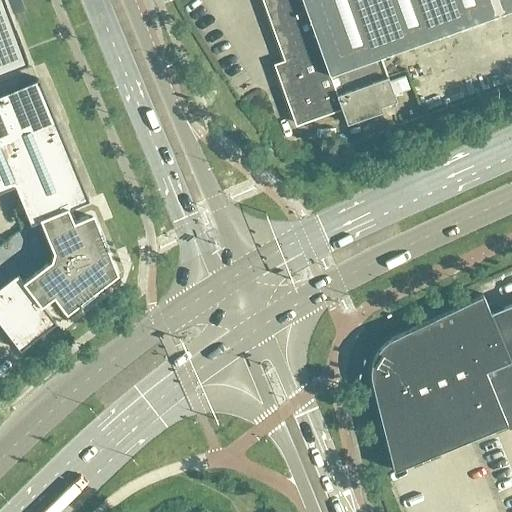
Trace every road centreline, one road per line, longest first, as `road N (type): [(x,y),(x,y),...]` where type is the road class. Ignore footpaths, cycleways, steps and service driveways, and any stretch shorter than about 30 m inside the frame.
road 1 (tertiary): [(94,0),(209,286)]
road 2 (tertiary): [(249,265),(127,0)]
road 3 (primary): [(511,140),(249,265)]
road 4 (primary): [(209,286),(87,382),(0,465)]
road 5 (primary): [(271,317),(387,250),(511,194)]
road 6 (primary): [(41,511),(233,342)]
road 7 (tertiary): [(349,511),(271,317)]
road 8 (tertiary): [(233,342),(312,511)]
